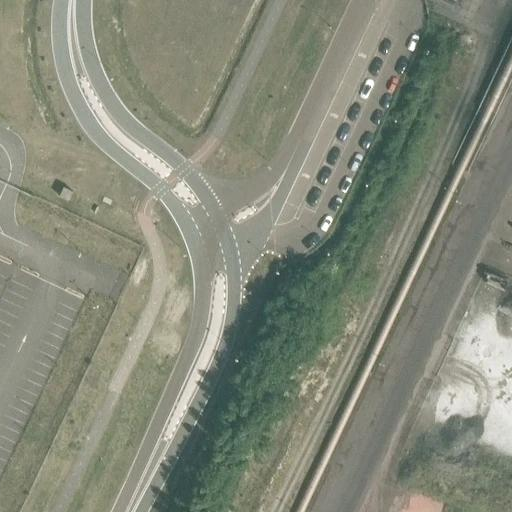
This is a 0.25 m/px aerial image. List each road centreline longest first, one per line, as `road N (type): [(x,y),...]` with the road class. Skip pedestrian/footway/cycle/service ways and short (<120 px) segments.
road 1 (unclassified): [(133,511),(221,353),(232,301),(226,245)]
road 2 (unclassified): [(62,0),(64,65),(89,123),(161,188),(190,232)]
road 3 (unclassified): [(217,215),(182,169),(113,111),(82,39),(79,0)]
road 4 (unclassified): [(200,262),(197,334),(126,511)]
road 5 (unclassified): [(286,167),(366,0)]
